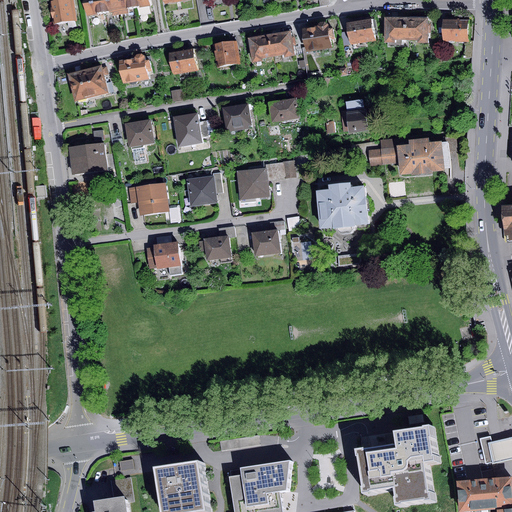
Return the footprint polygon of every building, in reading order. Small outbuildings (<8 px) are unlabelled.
[(72,0),(57,0),(50,1),(54,25),(76,21),(72,0)] [(101,12),(99,0),(84,0),(87,14),(101,12)] [(121,16),(118,0),(99,0),(101,12),(113,11),(114,17),(121,16)] [(135,8),(133,0),(118,0),(121,16),(130,14),(129,9),(135,8)] [(405,17),(384,17),(384,42),(394,42),(394,39),(405,40),(405,17)] [(428,18),(405,17),(405,40),(418,40),(417,43),(427,43),(428,18)] [(372,19),(349,23),(352,45),(376,41),(372,19)] [(468,20),(443,20),(443,41),(468,41),(468,20)] [(317,27),(302,29),(306,51),(331,48),(329,37),(334,36),(332,28),(328,29),(327,23),(324,22),(319,23),(317,25),(317,27)] [(290,31),(270,34),(273,56),(284,54),(284,57),(294,56),(290,31)] [(348,31),(341,33),(343,46),(350,45),(348,31)] [(270,34),(247,38),(251,63),(262,61),(261,58),(273,56),(270,34)] [(238,42),(214,45),(217,67),(241,64),(238,42)] [(195,49),(170,53),(173,74),(198,70),(195,49)] [(134,58),(120,61),(124,83),(148,78),(147,71),(152,70),(150,59),(145,60),(144,55),(141,54),(136,54),(134,57),(134,58)] [(101,65),(67,74),(75,102),(78,101),(81,102),(85,101),(86,99),(108,93),(104,75),(108,74),(106,67),(102,68),(101,65)] [(346,67),(339,68),(341,76),(348,75),(346,67)] [(182,89),(171,91),(173,101),(183,99),(182,89)] [(296,98),(268,103),(271,123),(299,118),(296,98)] [(345,102),(347,112),(364,109),(363,99),(345,102)] [(248,104),(222,107),(226,132),(249,129),(248,125),(252,125),(249,110),(249,105),(248,104)] [(349,133),(368,130),(364,109),(347,112),(345,112),(349,133)] [(197,114),(173,118),(178,147),(202,143),(201,138),(199,122),(197,114)] [(150,118),(124,123),(128,148),(131,147),(131,149),(142,147),(144,145),(155,143),(150,118)] [(214,120),(207,121),(209,135),(216,134),(214,120)] [(207,121),(199,122),(201,138),(209,137),(209,135),(207,121)] [(327,123),(326,123),(328,134),(335,134),(334,122),(327,123)] [(103,131),(94,132),(95,141),(104,140),(103,131)] [(123,144),(121,132),(110,134),(113,147),(123,144)] [(456,135),(443,136),(445,153),(457,152),(456,135)] [(395,138),(379,139),(380,149),(382,166),(398,164),(399,175),(411,174),(411,175),(432,173),(432,170),(444,169),(441,141),(429,142),(429,138),(408,140),(408,144),(396,145),(395,138)] [(104,144),(68,148),(71,176),(108,171),(104,144)] [(142,147),(131,149),(134,164),(145,162),(142,147)] [(382,166),(380,149),(369,150),(371,167),(382,166)] [(295,161),(283,162),(283,163),(285,179),(296,178),(295,161)] [(285,179),(283,163),(266,164),(266,168),(268,181),(285,179)] [(266,168),(236,171),(239,199),(241,199),(256,198),(269,196),(268,181),(266,168)] [(212,174),(212,176),(214,194),(223,193),(220,173),(212,174)] [(212,176),(186,180),(190,207),(216,203),(214,194),(212,176)] [(328,190),(316,191),(319,229),(337,227),(337,231),(341,233),(349,232),(352,229),(351,225),(367,224),(364,185),(350,187),(350,182),(327,185),(328,190)] [(164,183),(136,187),(138,203),(140,215),(168,212),(164,183)] [(46,186),(36,186),(37,198),(47,197),(46,186)] [(138,203),(136,187),(129,188),(131,204),(138,203)] [(283,220),(269,222),(270,230),(284,228),(283,220)] [(219,229),(220,237),(228,236),(235,235),(234,227),(219,229)] [(277,229),(251,233),(254,256),(280,252),(277,229)] [(171,236),(156,238),(157,244),(172,242),(171,236)] [(203,241),(199,241),(200,251),(205,251),(206,260),(220,259),(221,262),(231,261),(228,236),(220,237),(203,239),(203,241)] [(177,243),(153,247),(153,248),(147,248),(150,268),(156,267),(157,269),(169,267),(170,275),(182,273),(177,243)] [(360,254),(339,256),(340,266),(361,263),(360,254)] [(423,414),(408,417),(410,424),(424,422),(423,414)] [(401,444),(361,450),(362,456),(364,456),(369,487),(366,487),(367,494),(376,493),(376,491),(399,487),(400,497),(399,497),(400,506),(408,505),(408,503),(429,500),(430,501),(437,500),(436,491),(434,492),(430,462),(440,461),(439,455),(437,456),(435,437),(437,437),(435,425),(428,426),(429,427),(399,432),(401,444)] [(258,436),(220,442),(222,451),(260,445),(259,440),(258,436)] [(490,437),(480,439),(485,462),(486,464),(488,464),(496,462),(491,442),(490,437)] [(511,437),(491,442),(496,462),(496,463),(511,459),(511,437)] [(133,460),(120,462),(121,471),(134,470),(133,460)] [(245,475),(233,477),(238,511),(355,511),(356,511),(349,511),(285,511),(282,491),(289,490),(293,460),(267,464),(244,468),(245,475)] [(204,462),(161,468),(167,511),(202,511),(211,511),(204,462)] [(511,476),(456,480),(457,511),(466,511),(498,510),(511,509),(511,476)] [(111,481),(114,502),(128,500),(134,499),(131,478),(111,481)] [(129,511),(128,500),(114,502),(97,505),(97,511),(129,511)]
